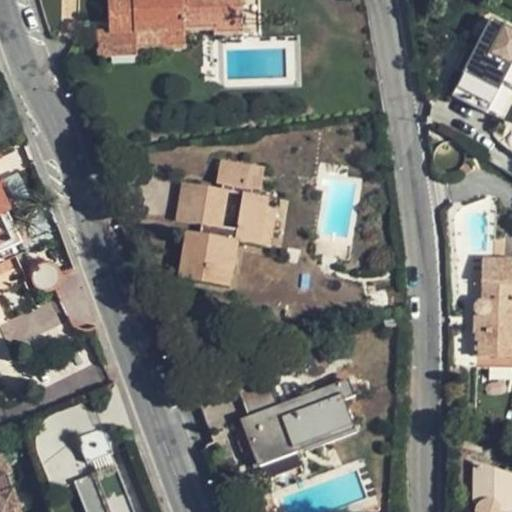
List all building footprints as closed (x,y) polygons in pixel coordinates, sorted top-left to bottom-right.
[(111,0),(114,34),(138,33),(188,31),(216,30),(217,36),(245,34),(243,0),(111,0)] [(483,108),(499,79),(508,62),(511,63),(511,30),(490,19),(451,91),(483,108)] [(138,33),(139,51),(190,48),(188,31),(138,33)] [(138,33),(114,34),(103,35),(104,60),(139,58),(139,51),(138,33)] [(511,63),(508,62),(499,79),(511,86),(511,63)] [(259,242),(266,194),(249,192),(250,186),(243,184),(245,165),(216,161),(213,181),(219,183),(219,187),(206,186),(199,225),(207,227),(207,234),(198,233),(187,232),(181,279),(230,285),(236,240),(259,242)] [(243,184),(250,186),(257,187),(260,167),(245,165),(243,184)] [(199,225),(206,186),(180,181),(174,222),(199,225)] [(0,255),(21,246),(0,186),(0,255)] [(276,195),(266,194),(259,242),(269,245),(276,195)] [(207,227),(199,225),(198,233),(207,234),(207,227)] [(511,266),(485,268),(486,290),(489,290),(490,306),(488,307),(485,308),(483,310),(482,312),(481,315),(480,318),(481,320),(483,324),(480,325),(480,340),(483,340),(483,363),(511,363),(511,266)] [(321,444),(319,437),(356,424),(347,399),(356,395),(352,380),(308,394),(311,400),(284,408),(273,377),(241,389),(254,425),(248,428),(274,500),(312,487),(299,452),(321,444)] [(26,511),(6,455),(0,457),(0,511),(26,511)] [(138,511),(124,467),(79,482),(88,511),(138,511)] [(511,511),(511,484),(483,473),(482,475),(483,509),(486,511),(511,511)]
